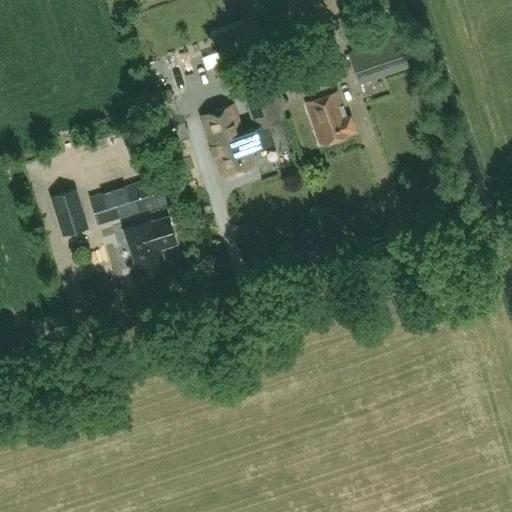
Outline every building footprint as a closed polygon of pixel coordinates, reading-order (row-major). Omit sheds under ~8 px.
[(257,19),(211,36),(222,66),(268,49),(257,19)] [(397,36),(364,46),(347,52),(358,84),(407,68),(397,36)] [(323,50),(275,67),(288,100),(334,84),(323,50)] [(256,128),(266,124),(281,119),(263,72),(239,81),(255,127),(256,128)] [(170,88),(144,97),(160,146),(189,136),(176,97),(173,97),(170,88)] [(336,92),(304,103),(320,147),(351,136),(350,132),(354,130),(349,115),(344,116),(336,92)] [(256,128),(255,127),(242,131),(232,104),(201,115),(223,176),(254,165),(249,150),(272,141),(266,124),(256,128)] [(120,133),(132,169),(157,161),(145,125),(120,133)] [(157,176),(88,196),(96,224),(165,203),(157,176)] [(76,189),(48,197),(60,236),(88,228),(76,189)] [(166,216),(123,230),(136,268),(162,259),(159,249),(175,244),(166,216)]
